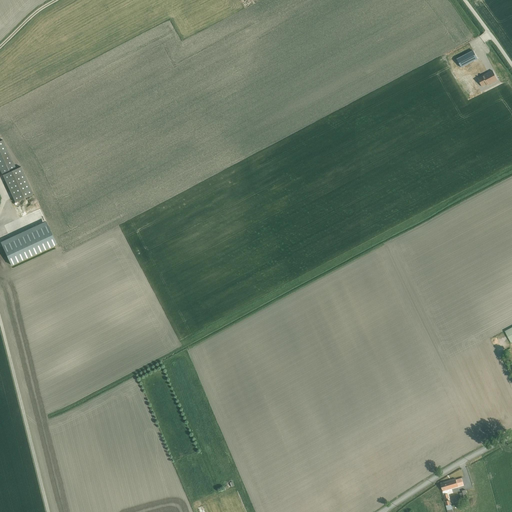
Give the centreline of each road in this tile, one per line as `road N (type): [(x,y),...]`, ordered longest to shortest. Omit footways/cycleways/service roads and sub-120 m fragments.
road 1 (track): [(0,319),(48,511)]
road 2 (unclassified): [(511,435),(381,511)]
